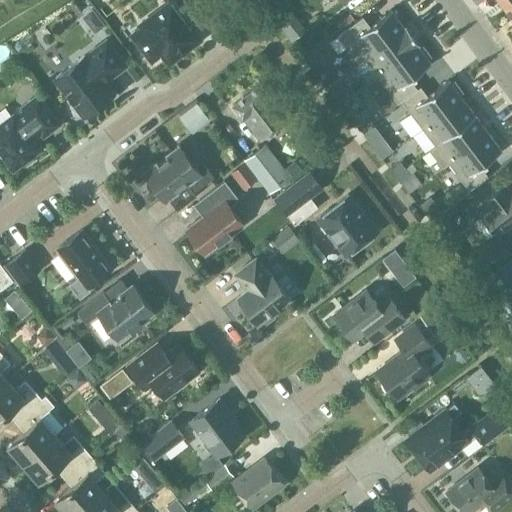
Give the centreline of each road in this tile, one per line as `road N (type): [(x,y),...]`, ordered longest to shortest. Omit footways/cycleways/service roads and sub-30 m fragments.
road 1 (residential): [(83,161),(296,444)]
road 2 (residential): [(83,161),(262,29)]
road 3 (residential): [(302,511),(378,452),(422,511)]
